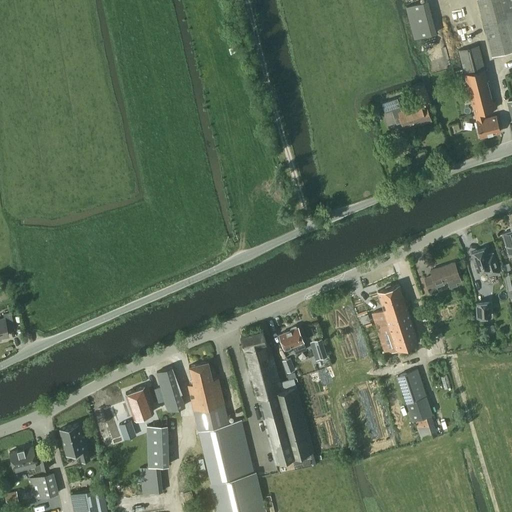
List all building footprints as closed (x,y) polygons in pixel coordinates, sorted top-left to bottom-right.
[(511,0),(477,0),(492,54),(511,48),(511,0)] [(427,1),(403,6),(411,38),(434,32),(427,1)] [(481,136),(500,131),(496,115),(485,118),(483,111),(496,108),(494,100),(493,101),(479,44),(460,49),(481,136)] [(415,87),(420,104),(401,110),(397,98),(383,103),(385,111),(392,109),(397,123),(402,121),(405,128),(430,120),(424,103),(430,101),(424,84),(415,87)] [(457,123),(448,125),(450,134),(459,132),(457,123)] [(511,230),(503,233),(509,254),(511,252),(511,230)] [(471,252),(478,273),(486,270),(488,275),(499,272),(492,253),(487,254),(485,247),(471,252)] [(430,269),(432,274),(424,277),(429,292),(437,290),(436,285),(443,283),(443,281),(448,280),(450,286),(456,284),(455,282),(460,280),(454,261),(430,269)] [(385,352),(418,341),(399,283),(378,290),(384,308),(372,312),(385,352)] [(475,301),(477,317),(491,316),(490,300),(475,301)] [(7,329),(14,328),(11,312),(3,313),(4,318),(0,318),(0,336),(9,335),(7,329)] [(493,324),(486,327),(489,333),(494,331),(495,330),(493,324)] [(290,329),(279,333),(285,348),(293,345),(296,353),(306,349),(298,326),(297,326),(296,327),(294,326),(290,327),(290,329)] [(273,461),(313,451),(296,386),(281,390),(271,349),(268,350),(263,330),(241,335),(273,461)] [(321,339),(314,341),(319,359),(327,356),(321,339)] [(290,357),(282,361),(286,372),(294,369),(290,357)] [(193,383),(187,384),(220,511),(257,511),(263,511),(261,498),(241,419),(229,422),(218,376),(212,378),(208,361),(189,366),(193,383)] [(161,387),(165,400),(168,410),(185,405),(184,397),(173,366),(156,372),(161,387)] [(431,414),(432,413),(417,368),(397,374),(406,402),(412,420),(414,419),(421,440),(437,434),(431,414)] [(135,418),(153,411),(144,385),(126,392),(135,418)] [(158,402),(165,400),(161,387),(154,390),(158,402)] [(133,427),(130,419),(119,423),(122,431),(133,427)] [(60,428),(66,453),(79,450),(82,460),(90,458),(84,435),(82,436),(78,423),(60,428)] [(147,425),(148,438),(168,437),(167,424),(147,425)] [(15,469),(35,464),(37,471),(49,467),(46,455),(36,458),(33,446),(11,452),(15,469)] [(140,467),(143,493),(163,491),(160,465),(140,467)] [(35,498),(58,492),(53,471),(30,477),(35,498)] [(74,511),(107,511),(102,486),(71,493),(74,511)] [(16,491),(5,494),(8,504),(19,501),(16,491)]
